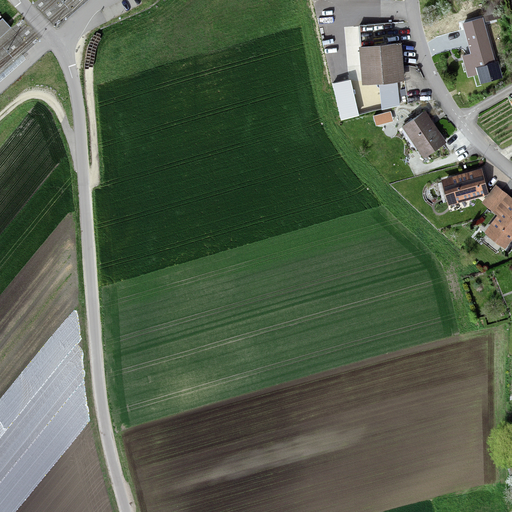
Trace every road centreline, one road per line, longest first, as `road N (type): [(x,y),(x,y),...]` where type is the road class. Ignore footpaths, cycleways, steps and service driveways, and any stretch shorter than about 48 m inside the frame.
road 1 (unclassified): [(52,37),(74,83),(125,511)]
road 2 (residential): [(412,0),(427,66),(460,120)]
